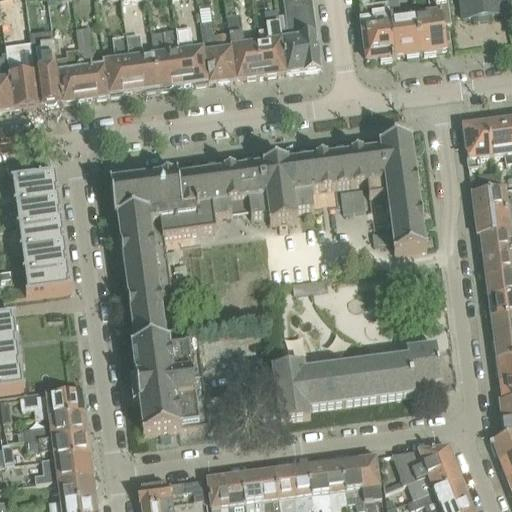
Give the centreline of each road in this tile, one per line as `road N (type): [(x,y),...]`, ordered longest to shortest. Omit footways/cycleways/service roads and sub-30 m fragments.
road 1 (residential): [(461,434),(473,415),(436,92)]
road 2 (residential): [(116,474),(461,434)]
road 3 (residential): [(116,474),(72,141)]
road 4 (unclassified): [(345,104),(72,141)]
